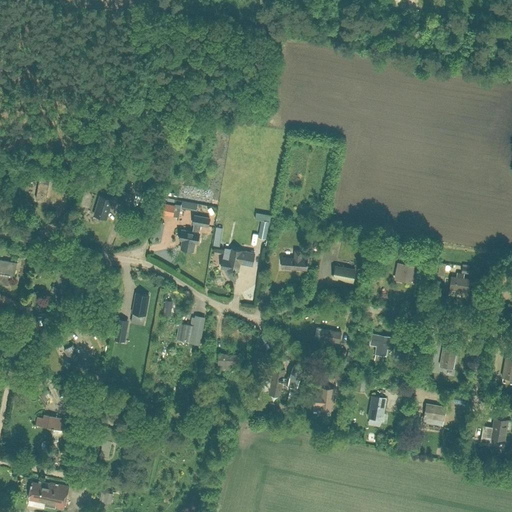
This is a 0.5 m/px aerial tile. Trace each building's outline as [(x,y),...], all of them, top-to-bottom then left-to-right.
[(38,179),(35,198),(45,200),(47,183),(43,182),(43,180),(38,179)] [(120,190),(117,201),(129,205),(132,194),(120,190)] [(100,195),(94,214),(106,218),(112,199),(100,195)] [(162,202),(160,214),(173,216),(175,205),(162,202)] [(192,231),(181,229),(179,239),(182,240),(181,248),(193,250),(195,242),(198,243),(199,232),(201,224),(208,226),(210,217),(194,214),(193,223),(194,223),(192,231)] [(258,237),(266,238),(269,221),(261,219),(258,237)] [(307,249),(314,250),(314,248),(316,248),(317,239),(315,238),(309,237),(307,249)] [(221,267),(238,271),(240,263),(252,266),(256,254),(233,248),(230,260),(223,258),(221,267)] [(307,258),(302,258),(303,249),(294,249),(293,257),(282,257),(282,267),(307,269),(307,258)] [(14,261),(0,258),(0,282),(5,284),(6,276),(11,277),(14,261)] [(414,282),(418,266),(398,262),(395,278),(414,282)] [(333,277),(353,281),(355,269),(336,265),(333,277)] [(22,279),(29,281),(31,269),(24,268),(22,279)] [(68,272),(55,270),(51,289),(64,292),(68,272)] [(503,272),(495,271),(493,286),(501,287),(503,272)] [(450,288),(468,290),(470,277),(464,276),(464,273),(457,272),(456,277),(451,276),(450,288)] [(257,290),(246,296),(250,302),(260,295),(257,290)] [(148,294),(136,292),(132,311),(144,314),(148,294)] [(0,293),(0,303),(8,307),(11,297),(0,293)] [(114,339),(125,341),(129,319),(118,318),(114,339)] [(177,321),(176,327),(178,327),(176,338),(190,340),(193,324),(177,321)] [(339,341),(341,331),(322,328),(320,337),(339,341)] [(377,344),(376,352),(386,354),(387,348),(393,349),(395,337),(372,333),(371,343),(377,344)] [(72,365),(81,361),(72,343),(63,347),(72,365)] [(426,344),(424,356),(432,358),(434,346),(426,344)] [(444,346),(440,365),(453,367),(456,348),(444,346)] [(217,362),(237,363),(238,354),(218,353),(217,362)] [(511,378),(511,358),(506,357),(502,376),(511,378)] [(296,372),(306,374),(308,362),(298,361),(296,372)] [(263,387),(265,386),(265,387),(266,387),(267,387),(268,387),(268,386),(269,386),(269,385),(270,385),(269,393),(281,395),(282,389),(281,389),(283,381),(286,382),(287,377),(283,377),(285,369),(272,367),(271,375),(272,375),(271,382),(270,382),(270,381),(269,380),(269,379),(268,379),(267,378),(266,378),(265,378),(264,378),(263,378),(262,379),(262,380),(261,380),(261,381),(261,382),(260,382),(260,383),(261,384),(261,385),(262,386),(263,387)] [(334,381),(346,382),(347,369),(336,368),(334,381)] [(354,389),(365,390),(367,378),(356,376),(354,389)] [(206,392),(217,394),(218,382),(207,380),(206,392)] [(331,408),(333,388),(321,387),(320,393),(315,393),(315,405),(320,405),(319,407),(331,408)] [(62,388),(60,398),(83,402),(84,396),(81,396),(82,392),(62,388)] [(43,392),(38,396),(44,404),(47,402),(46,400),(48,399),(43,392)] [(382,416),(386,396),(371,394),(367,414),(382,416)] [(82,410),(92,412),(95,398),(85,396),(82,410)] [(445,406),(426,403),(423,421),(442,424),(445,406)] [(42,416),(37,415),(35,424),(64,430),(66,418),(43,413),(42,416)] [(474,435),(477,417),(469,416),(466,434),(474,435)] [(511,420),(508,419),(508,418),(495,416),(491,436),(504,439),(506,428),(509,428),(511,427),(511,421),(511,420)] [(100,455),(108,456),(112,440),(118,441),(121,429),(114,428),(114,429),(110,428),(111,427),(102,425),(98,443),(102,444),(100,455)] [(69,486),(50,482),(49,482),(43,481),(43,483),(32,481),(28,498),(45,502),(44,504),(55,506),(55,505),(57,506),(57,507),(64,508),(68,491),(69,486)]
